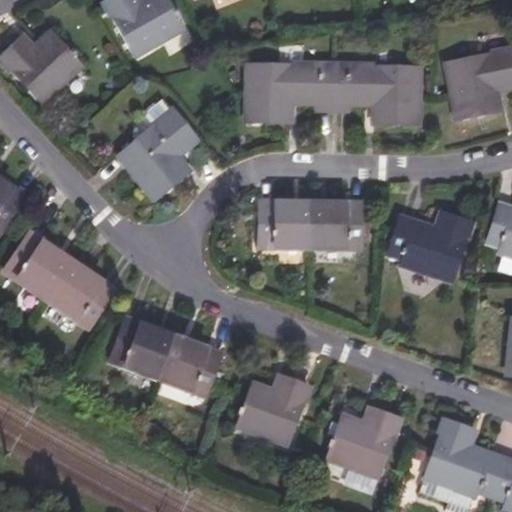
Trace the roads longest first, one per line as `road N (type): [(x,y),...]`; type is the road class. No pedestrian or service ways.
road 1 (residential): [(155,263),(216,190),(248,167),(287,159),(450,165),(511,148)]
road 2 (residential): [(155,263),(220,303),(511,405)]
road 3 (residential): [(0,116),(155,263)]
